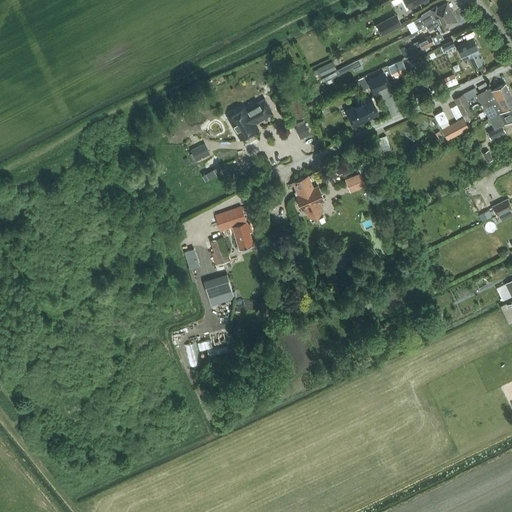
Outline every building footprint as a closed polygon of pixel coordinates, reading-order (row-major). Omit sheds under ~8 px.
[(404,0),(409,8),(424,0),(404,0)] [(426,26),(452,11),(447,2),(437,7),(436,5),(422,14),(421,16),(426,26)] [(452,11),(426,26),(429,31),(437,26),(441,33),(449,29),(448,27),(458,21),(452,11)] [(397,13),(376,24),(382,35),(402,25),(397,13)] [(422,50),(435,44),(431,35),(413,43),(417,51),(422,48),(422,50)] [(464,60),(468,58),(472,65),(483,60),(474,40),(467,44),(466,42),(457,45),(464,60)] [(456,47),(453,41),(443,45),(446,52),(456,47)] [(363,67),(359,59),(338,69),(322,78),(324,82),(325,81),(326,84),(333,80),(332,78),(354,67),(356,71),(363,67)] [(388,66),(394,79),(408,72),(402,60),(388,66)] [(318,68),(322,76),(336,69),(333,61),(318,68)] [(374,92),(389,84),(384,74),(368,81),(373,91),(373,93),(374,92)] [(455,74),(442,80),(446,87),(459,81),(455,74)] [(477,94),(483,108),(491,104),(494,102),(511,94),(505,83),(490,91),(489,88),(477,94)] [(414,96),(418,104),(429,99),(425,91),(414,96)] [(463,94),(454,99),(463,115),(472,111),(463,94)] [(483,108),(489,118),(500,113),(511,106),(511,96),(511,94),(494,102),(491,104),(483,108)] [(288,100),(297,119),(305,115),(297,96),(288,100)] [(347,110),(354,125),(378,113),(371,99),(372,97),(371,97),(371,98),(347,110)] [(241,139),(258,129),(255,123),(272,113),(264,99),(247,109),(246,108),(229,118),(241,139)] [(500,113),(489,118),(494,129),(487,132),(491,139),(505,131),(502,125),(511,119),(511,106),(500,113)] [(465,117),(455,122),(442,129),(447,140),(470,128),(465,117)] [(305,123),(295,128),(300,139),(310,135),(305,123)] [(202,144),(191,150),(192,153),(190,154),(193,159),(195,158),(196,161),(207,155),(202,144)] [(489,150),(482,153),(487,162),(494,159),(489,150)] [(367,162),(358,166),(365,184),(375,180),(367,162)] [(364,185),(364,184),(360,174),(346,179),(351,191),(364,185)] [(308,176),(293,182),(298,194),(296,195),(303,210),(305,209),(307,214),(317,216),(322,208),(320,203),(324,201),(318,187),(314,189),(308,176)] [(511,207),(508,198),(493,206),(497,215),(499,214),(504,212),(511,207)] [(274,202),(268,204),(270,210),(276,208),(274,202)] [(215,215),(219,225),(220,230),(231,226),(239,249),(253,245),(249,232),(252,231),(249,223),(247,224),(241,206),(215,215)] [(504,212),(499,214),(502,220),(507,218),(504,212)] [(223,237),(214,240),(211,240),(218,264),(230,260),(223,237)] [(200,265),(196,253),(191,254),(190,250),(184,252),(190,268),(200,265)] [(202,279),(211,305),(234,298),(225,272),(202,279)] [(505,284),(497,288),(503,301),(511,296),(505,284)] [(511,299),(500,305),(509,323),(511,321),(511,299)]
